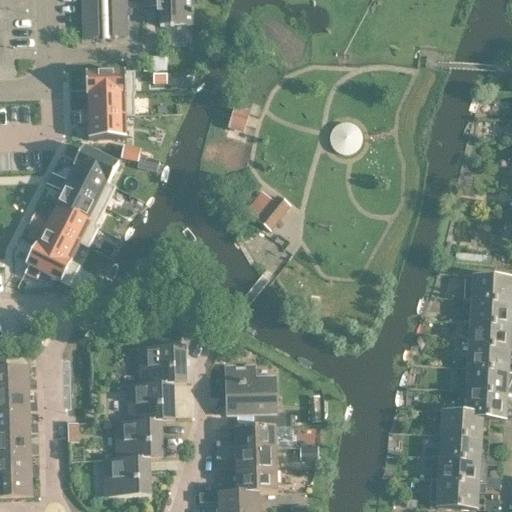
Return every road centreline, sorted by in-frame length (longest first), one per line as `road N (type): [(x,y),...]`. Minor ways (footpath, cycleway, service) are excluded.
road 1 (residential): [(0,303),(45,304),(59,316),(58,357),(49,369),(52,511)]
road 2 (residential): [(174,511),(202,422),(198,361),(207,353)]
